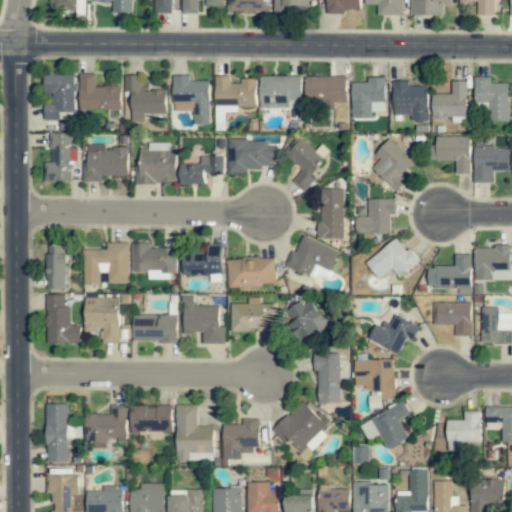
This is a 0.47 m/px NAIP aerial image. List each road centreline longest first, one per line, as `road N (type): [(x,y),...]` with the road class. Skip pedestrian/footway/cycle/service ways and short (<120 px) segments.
road 1 (residential): [(511,49),(0,45)]
road 2 (residential): [(22,511),(23,0)]
road 3 (residential): [(20,211),(268,214)]
road 4 (residential): [(21,372),(268,374)]
